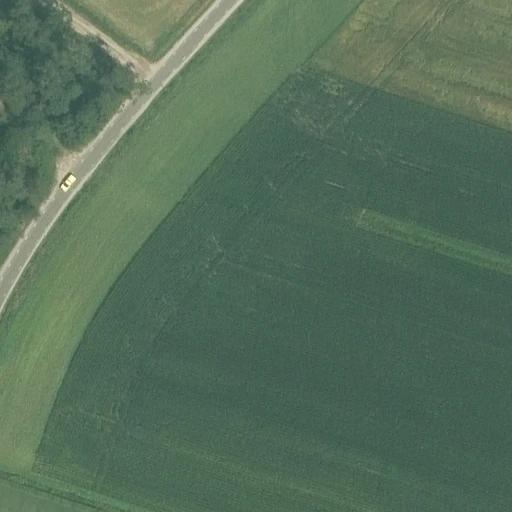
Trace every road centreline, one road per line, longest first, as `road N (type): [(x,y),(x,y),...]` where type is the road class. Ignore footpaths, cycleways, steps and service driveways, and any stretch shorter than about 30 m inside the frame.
road 1 (unclassified): [(0,289),(35,223),(232,0)]
road 2 (track): [(50,0),(158,79)]
